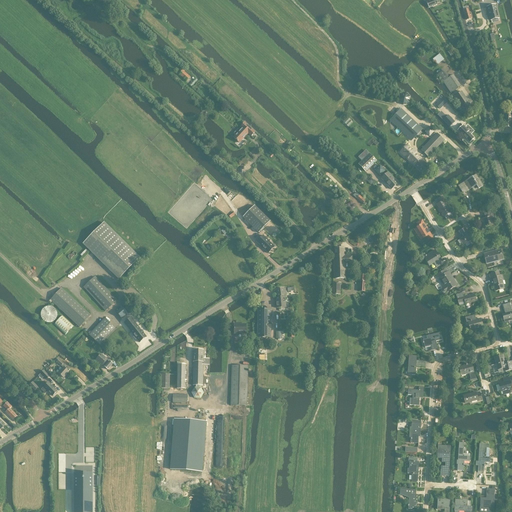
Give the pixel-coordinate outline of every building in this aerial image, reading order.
[(429,8),(437,5),(435,0),(431,0),(426,2),(429,8)] [(496,5),(486,7),(490,21),(491,21),(492,23),(495,22),(495,20),(499,19),(496,5)] [(440,54),(433,60),(437,65),(444,60),(440,54)] [(190,78),(183,71),(179,75),(187,82),(190,78)] [(449,78),(443,82),(450,93),(460,87),(453,75),(449,78)] [(456,96),(454,97),(460,105),(457,107),(459,110),(462,108),(464,112),(471,107),(462,92),(456,96)] [(446,102),(443,99),(436,106),(439,109),(446,102)] [(422,129),(401,109),(390,121),(411,141),(422,129)] [(448,115),(443,121),(449,127),(455,122),(448,115)] [(241,127),(248,134),(251,137),(255,132),(245,123),(241,127)] [(459,131),(470,142),(474,138),(468,132),(469,131),(464,126),(463,126),(461,124),(458,126),(461,129),(459,131)] [(235,136),(233,138),(239,143),(248,134),(241,127),(239,129),(238,129),(233,134),(235,136)] [(443,140),(436,134),(421,150),(428,157),(443,140)] [(402,150),(400,152),(421,173),(428,166),(407,145),(402,150)] [(365,171),(376,161),(370,154),(359,164),(365,171)] [(375,171),(380,176),(385,171),(380,166),(375,171)] [(391,190),(398,183),(388,173),(381,179),(391,190)] [(476,175),(459,186),(464,194),(476,185),(479,189),(483,186),(476,175)] [(365,201),(359,196),(357,199),(362,204),(365,201)] [(442,197),(437,201),(439,204),(437,205),(444,217),(451,213),(443,201),(444,201),(442,197)] [(254,206),(243,218),(258,233),(270,222),(254,206)] [(486,218),(480,220),(482,228),(489,227),(489,225),(493,224),(492,220),(495,220),(493,211),(485,213),(486,218)] [(419,227),(417,228),(423,239),(426,237),(428,241),(433,238),(428,230),(427,230),(422,221),(417,224),(419,227)] [(104,223),(83,244),(119,279),(140,258),(104,223)] [(465,228),(459,232),(462,238),(459,240),(463,246),(469,242),(472,246),(474,244),(465,228)] [(257,242),(268,254),(274,247),(263,236),(257,242)] [(333,256),(333,270),(334,279),(345,279),(345,264),(352,264),(352,256),(344,256),(344,248),(334,249),(334,256),(333,256)] [(501,250),(484,254),(486,264),(503,260),(501,250)] [(435,251),(424,258),(429,266),(434,263),(437,268),(443,264),(435,251)] [(445,271),(437,275),(444,287),(443,288),(442,289),(441,291),(442,292),(443,293),(444,293),(445,293),(447,292),(453,288),(457,285),(448,272),(446,273),(445,271)] [(498,273),(490,275),(492,284),(493,283),(495,292),(504,289),(502,281),(503,281),(502,276),(499,276),(498,273)] [(95,277),(84,288),(106,311),(117,301),(95,277)] [(62,288),(51,300),(80,328),(91,316),(62,288)] [(286,288),(277,289),(276,289),(277,297),(276,297),(277,308),(286,307),(285,297),(286,297),(286,288)] [(463,293),(456,295),(458,304),(459,306),(465,304),(476,302),(474,295),(464,297),(463,293)] [(504,322),(505,323),(508,322),(508,321),(511,321),(511,320),(511,310),(511,311),(510,303),(503,305),(505,313),(502,313),(504,322)] [(41,315),(41,316),(41,317),(42,319),(43,320),(43,321),(45,322),(46,322),(47,323),(48,323),(50,323),(51,323),(52,322),(54,322),(55,321),(56,320),(56,319),(57,317),(57,316),(57,315),(57,313),(57,312),(56,311),(55,310),(54,309),(53,308),(52,307),(50,307),(49,307),(48,307),(46,307),(45,308),(44,309),(43,310),(42,311),(41,312),(41,313),(41,315)] [(121,319),(128,314),(122,307),(116,312),(121,319)] [(270,310),(258,310),(258,338),(270,338),(270,329),(271,329),(271,324),(270,324),(270,310)] [(55,325),(65,334),(73,326),(62,316),(55,325)] [(475,316),(465,318),(467,323),(468,323),(470,332),(478,329),(478,330),(483,329),(481,319),(476,320),(475,316)] [(131,318),(124,323),(133,335),(132,336),(135,339),(136,339),(140,343),(147,337),(131,318)] [(116,329),(105,319),(89,335),(100,346),(116,329)] [(246,324),(242,324),(241,324),(241,325),(234,326),(234,329),(234,330),(234,334),(246,334),(246,324)] [(431,338),(423,340),(425,348),(431,346),(432,351),(438,349),(436,342),(442,340),(440,333),(430,336),(431,338)] [(203,365),(209,365),(209,359),(203,359),(203,350),(193,350),(193,385),(203,385),(203,365)] [(101,354),(96,360),(102,366),(103,365),(104,367),(108,370),(113,364),(110,361),(109,362),(107,360),(108,360),(101,354)] [(409,356),(408,375),(416,375),(416,367),(425,367),(426,362),(416,361),(417,356),(409,356)] [(505,372),(511,370),(511,365),(510,366),(509,362),(504,364),(503,356),(496,358),(497,360),(495,360),(497,370),(504,369),(505,372)] [(461,376),(468,374),(470,379),(470,382),(477,380),(476,377),(475,378),(471,364),(459,367),(461,376)] [(186,389),(186,365),(177,365),(176,389),(186,389)] [(231,366),(230,405),(247,406),(248,366),(231,366)] [(64,368),(59,374),(64,378),(69,372),(64,368)] [(161,388),(169,388),(170,374),(162,374),(161,388)] [(507,382),(498,384),(500,392),(504,391),(505,395),(510,394),(511,393),(511,389),(511,385),(511,376),(511,377),(506,378),(507,382)] [(47,384),(42,389),(46,393),(48,391),(53,396),(54,396),(56,394),(55,394),(57,392),(55,390),(56,389),(52,385),(50,383),(48,385),(47,384)] [(413,396),(412,399),(410,398),(410,405),(419,406),(420,397),(423,397),(423,388),(419,388),(419,390),(408,390),(408,395),(413,396)] [(476,393),(463,396),(465,403),(477,400),(478,402),(482,401),(480,394),(477,395),(476,393)] [(187,395),(173,394),(173,403),(187,403),(187,395)] [(8,411),(6,413),(13,420),(17,416),(10,409),(12,407),(8,403),(4,406),(8,411)] [(410,428),(409,438),(411,439),(411,443),(415,443),(418,444),(419,437),(419,435),(420,435),(421,424),(421,421),(412,421),(412,423),(411,428),(410,428)] [(459,443),(457,471),(464,471),(464,462),(470,462),(470,456),(463,456),(464,443),(459,443)] [(479,444),(478,472),(484,472),(485,463),(490,463),(491,457),(489,457),(489,449),(488,449),(489,445),(479,444)] [(441,466),(441,470),(441,476),(449,477),(451,447),(438,446),(437,458),(442,459),(442,463),(445,463),(445,467),(441,466)] [(407,474),(411,474),(411,481),(418,482),(419,462),(417,462),(417,459),(409,458),(408,462),(410,462),(409,469),(408,469),(407,474)] [(92,511),(93,473),(74,473),(73,511),(92,511)] [(416,495),(416,492),(416,490),(400,489),(400,495),(409,498),(408,509),(412,509),(412,508),(416,508),(417,495),(416,495)] [(480,498),(480,509),(488,509),(487,511),(493,511),(494,510),(495,496),(494,496),(495,490),(486,489),(486,496),(486,499),(480,498)] [(438,498),(437,509),(445,510),(444,511),(449,511),(450,499),(438,498)] [(471,511),(472,511),(472,507),(467,507),(467,501),(455,500),(454,511),(464,511),(471,511)]
